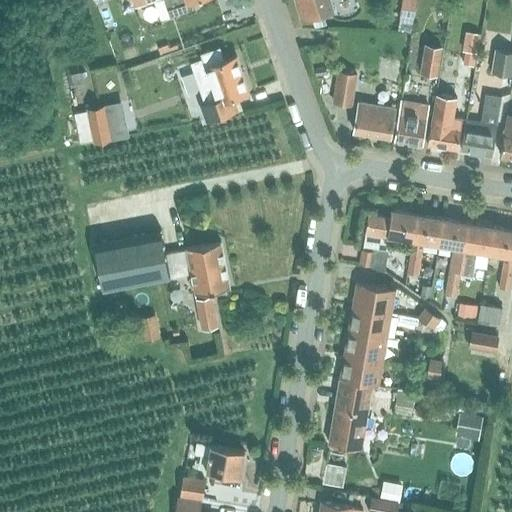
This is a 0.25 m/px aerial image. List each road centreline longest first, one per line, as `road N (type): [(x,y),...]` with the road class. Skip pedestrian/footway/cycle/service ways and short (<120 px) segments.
road 1 (residential): [(275,511),(336,163)]
road 2 (residential): [(336,163),(318,145),(268,0)]
road 3 (tertiary): [(511,189),(336,163)]
